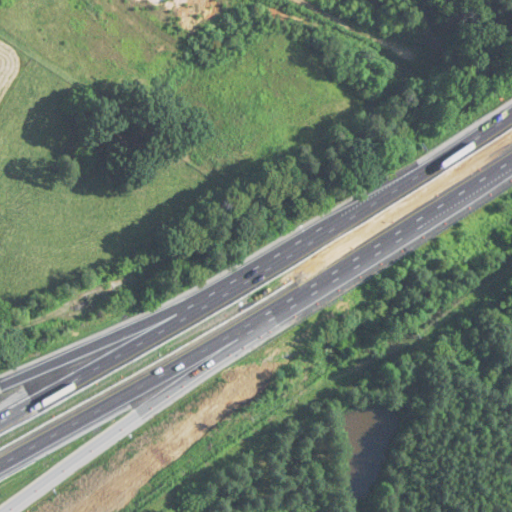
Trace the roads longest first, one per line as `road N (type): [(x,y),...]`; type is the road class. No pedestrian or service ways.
road 1 (motorway): [(511,112),(0,421)]
road 2 (motorway): [(0,463),(329,278),(511,161)]
road 3 (motorway): [(511,97),(0,362)]
road 4 (motorway): [(73,511),(511,172)]
